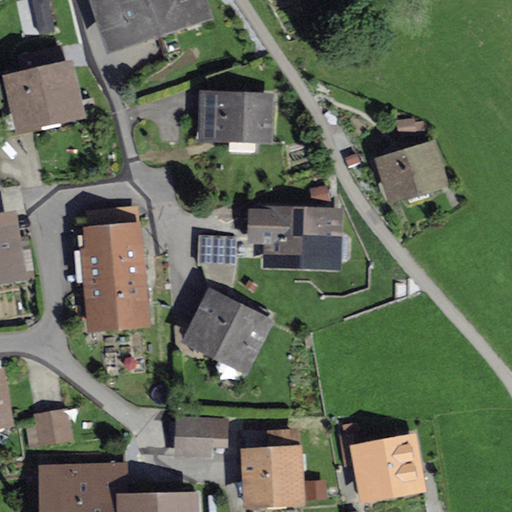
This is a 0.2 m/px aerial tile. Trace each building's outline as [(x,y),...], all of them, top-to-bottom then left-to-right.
[(209,23),(201,0),(79,0),(99,59),(158,40),(163,56),(182,50),(176,33),(209,23)] [(78,122),(64,64),(0,79),(0,106),(8,139),(78,122)] [(195,145),(225,146),(225,155),(258,156),(258,147),(269,147),(270,97),(197,94),(195,145)] [(394,122),(397,142),(425,139),(423,122),(415,123),(415,120),(394,122)] [(445,189),(431,143),(369,162),(383,208),(445,189)] [(329,203),(325,187),(308,191),(312,208),(329,203)] [(147,329),(134,208),(80,214),(82,232),(75,232),(78,253),(74,253),(83,337),(147,329)] [(338,274),(338,263),(345,264),(345,238),(339,238),(339,210),(250,208),(250,212),(244,212),(243,248),(260,248),(259,272),(338,274)] [(0,288),(23,284),(10,214),(0,216),(0,288)] [(232,299),(236,269),(240,269),(240,238),(195,238),(195,269),(199,269),(206,294),(222,301),(224,296),(232,299)] [(271,325),(263,321),(265,316),(232,299),(224,296),(222,301),(206,294),(202,291),(175,347),(244,381),(271,325)] [(0,431),(10,429),(0,380),(0,431)] [(71,443),(65,411),(32,418),(33,427),(24,428),(29,451),(71,443)] [(224,451),(225,420),(171,419),(170,460),(208,461),(208,451),(224,451)] [(424,495),(412,435),(361,445),(357,424),(339,428),(356,509),(424,495)] [(257,511),(300,509),(294,432),(261,434),(262,452),(233,454),(236,511),(257,511)] [(124,498),(122,465),(32,469),(33,511),(108,511),(108,499),(124,498)] [(328,480),(306,480),(306,500),(328,500),(328,480)] [(108,511),(192,511),(192,495),(124,498),(108,499),(108,511)]
